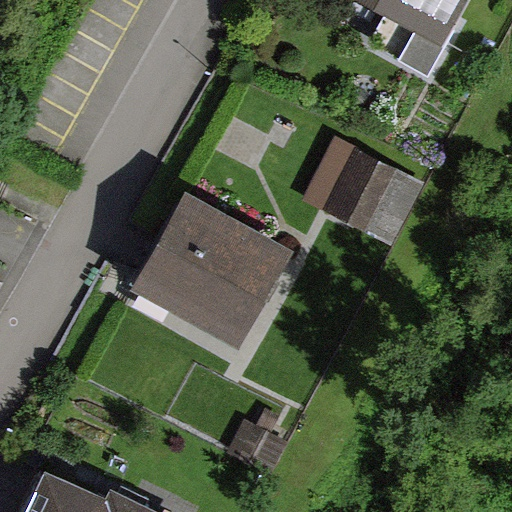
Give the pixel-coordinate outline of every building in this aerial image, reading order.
[(386,0),(388,1),(368,36),(397,52),(415,21),(441,35),(450,19),(460,0),(386,0)] [(415,21),(397,52),(429,69),(456,22),(450,19),(441,35),(415,21)] [(302,193),(391,240),(423,178),(335,132),(302,193)] [(238,336),(294,237),(186,176),(130,275),(238,336)] [(273,472),(290,440),(246,417),(230,449),(273,472)] [(183,511),(111,477),(107,485),(45,454),(15,511),(183,511)]
